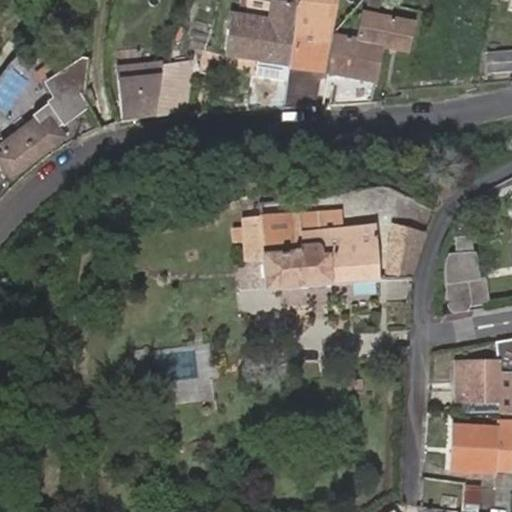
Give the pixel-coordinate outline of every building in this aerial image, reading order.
[(229,52),(293,64),(304,0),(286,0),(286,2),(281,2),(279,9),(259,6),(257,18),(237,15),(229,52)] [(314,0),(304,0),(293,64),(325,71),(333,30),(324,28),(329,2),(314,0)] [(380,0),(366,0),(364,16),(371,17),(377,18),(380,0)] [(362,15),(354,44),(383,49),(409,53),(414,23),(377,18),(371,17),(364,16),(362,15)] [(339,41),(332,77),(376,83),(383,49),(354,44),(339,41)] [(485,58),(488,76),(511,70),(511,62),(510,53),(485,58)] [(82,62),(74,62),(41,87),(50,99),(28,117),(32,121),(0,149),(0,148),(0,162),(13,178),(61,137),(55,129),(89,103),(87,95),(89,94),(82,62)] [(158,119),(189,115),(195,62),(164,70),(158,119)] [(325,71),(293,64),(290,82),(285,108),(318,105),(325,71)] [(158,119),(164,70),(165,67),(119,70),(124,123),(158,119)] [(285,108),(290,82),(255,77),(252,93),(249,110),(285,108)] [(298,224),(297,217),(243,225),(244,230),(232,232),(234,243),(245,241),(249,265),(266,262),(271,292),(379,275),(370,220),(353,224),(352,221),(335,223),(333,210),(324,212),(325,220),(298,224)] [(324,212),(297,217),(298,224),(325,220),(324,212)] [(386,274),(411,277),(427,229),(393,222),(386,274)] [(475,280),(468,235),(452,238),(454,253),(446,254),(442,265),(449,313),(465,311),(467,308),(487,305),(483,279),(475,280)] [(511,341),(494,344),(494,363),(455,365),(456,402),(498,401),(498,412),(511,412),(510,375),(511,374),(511,341)] [(511,419),(495,418),(495,431),(495,434),(510,435),(511,419)] [(495,431),(451,429),(449,473),(494,474),(495,471),(509,472),(510,435),(495,434),(495,431)] [(479,510),(482,484),(465,482),(461,508),(479,510)]
